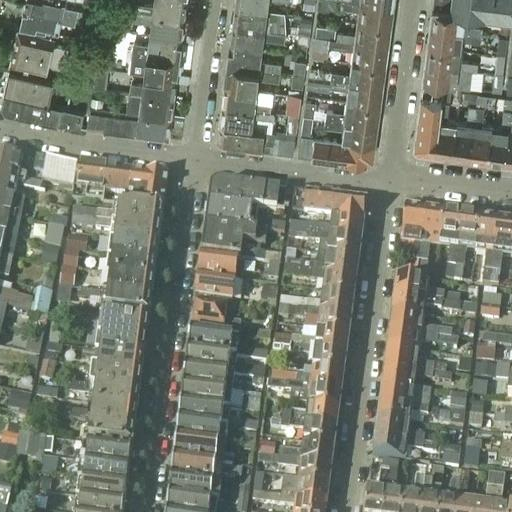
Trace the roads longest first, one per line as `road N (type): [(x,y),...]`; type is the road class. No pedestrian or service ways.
road 1 (residential): [(195,160),(150,511)]
road 2 (residential): [(389,181),(344,511)]
road 3 (residential): [(195,160),(0,129)]
road 4 (residential): [(389,181),(195,160)]
road 5 (residential): [(389,181),(414,0)]
road 6 (residential): [(214,0),(195,160)]
road 7 (residential): [(511,193),(389,181)]
